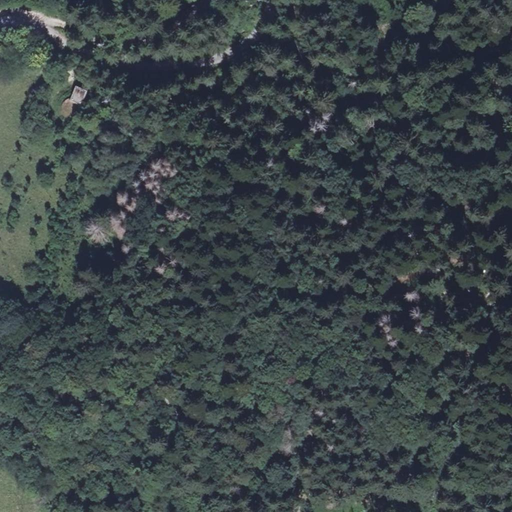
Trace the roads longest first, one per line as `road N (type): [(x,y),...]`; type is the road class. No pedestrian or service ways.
road 1 (unclassified): [(270,0),(225,57),(169,66),(133,63),(24,21)]
road 2 (track): [(206,0),(187,26),(144,40),(60,16),(24,21)]
